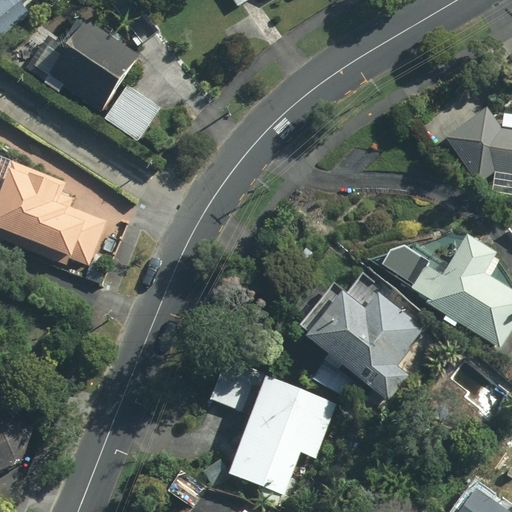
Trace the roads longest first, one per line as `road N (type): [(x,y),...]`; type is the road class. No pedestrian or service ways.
road 1 (residential): [(460,0),(326,83),(272,126),(225,184),(188,246),(77,511)]
road 2 (unknown): [(207,214),(0,93)]
road 3 (unknown): [(163,306),(0,252)]
